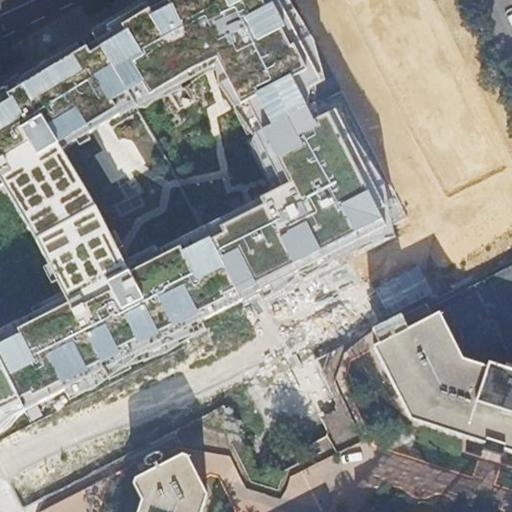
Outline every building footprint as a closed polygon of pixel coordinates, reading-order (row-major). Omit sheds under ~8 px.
[(155,1),(98,35),(133,101),(149,92),(153,98),(196,73),(222,71),(283,189),(204,230),(240,305),(389,229),(380,212),(387,208),(338,113),(318,123),(304,95),(319,87),(311,72),(317,70),(279,0),(166,0),(158,5),(155,1)] [(64,151),(94,133),(91,127),(133,101),(98,35),(24,81),(0,95),(0,429),(240,305),(204,230),(127,269),(98,209),(64,151)] [(511,362),(507,361),(505,366),(488,361),(487,365),(463,357),(441,315),(435,318),(427,304),(374,331),(375,349),(413,420),(470,439),(467,450),(483,455),(484,449),(504,455),(503,461),(511,464),(511,362)] [(187,401),(192,412),(217,401),(212,390),(187,401)] [(344,423),(337,408),(320,416),(328,431),(344,423)] [(164,460),(165,454),(160,452),(155,451),(148,455),(144,460),(145,465),(150,468),(154,468),(161,465),(164,460)] [(203,511),(209,496),(188,456),(183,455),(136,478),(134,483),(142,499),(137,511),(203,511)]
